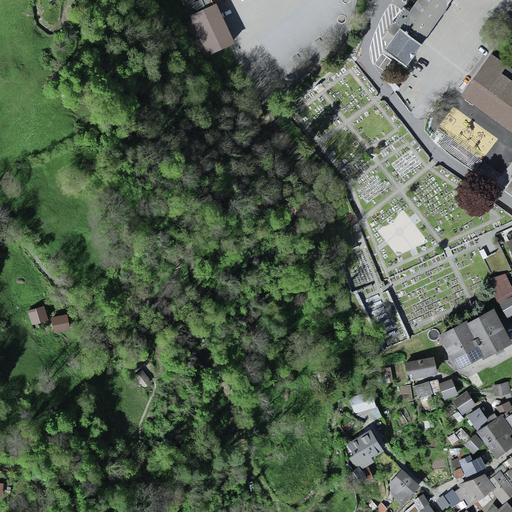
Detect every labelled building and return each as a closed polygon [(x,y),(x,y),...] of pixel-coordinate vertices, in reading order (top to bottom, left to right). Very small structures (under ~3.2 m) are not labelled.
[(175,0),(203,56),(234,41),(214,0),(175,0)] [(451,0),(417,0),(412,8),(409,12),(403,7),(381,38),(388,44),(384,50),(406,67),(451,0)] [(462,97),(511,132),(511,69),(492,55),(462,97)] [(391,77),(386,81),(394,92),(400,88),(391,77)] [(511,177),(511,179),(503,191),(511,197),(511,177)] [(511,284),(508,272),(492,279),(497,299),(508,318),(511,315),(511,269),(511,270),(511,269),(511,284)] [(458,367),(511,341),(493,306),(439,333),(458,367)] [(28,314),(33,327),(48,322),(44,308),(28,314)] [(52,320),(56,335),(71,331),(67,316),(52,320)] [(439,373),(434,354),(404,361),(408,379),(439,373)] [(142,389),(150,382),(142,372),(134,379),(142,389)] [(440,382),(438,377),(415,386),(420,399),(443,390),(440,382)] [(453,377),(440,382),(443,390),(445,399),(459,393),(453,377)] [(507,380),(492,383),(494,393),(509,390),(507,380)] [(488,418),(468,389),(454,399),(465,415),(467,413),(477,426),(488,418)] [(375,418),(381,417),(375,391),(352,397),(356,413),(373,409),(375,418)] [(507,398),(496,404),(500,411),(511,406),(507,398)] [(503,413),(479,430),(498,454),(511,443),(511,413),(507,417),(503,413)] [(384,449),(371,428),(342,444),(355,471),(384,449)] [(473,450),(481,441),(473,433),(464,442),(473,450)] [(486,465),(481,454),(469,459),(465,450),(456,454),(464,474),(486,465)] [(511,455),(490,477),(496,485),(491,488),(502,502),(511,494),(511,455)] [(418,484),(402,469),(388,485),(392,496),(404,504),(418,484)] [(491,488),(496,485),(490,477),(487,472),(458,483),(437,502),(443,508),(458,494),(466,507),(491,488)] [(438,511),(422,492),(402,511),(438,511)] [(511,511),(511,503),(509,500),(500,508),(496,503),(488,511),(511,511)]
